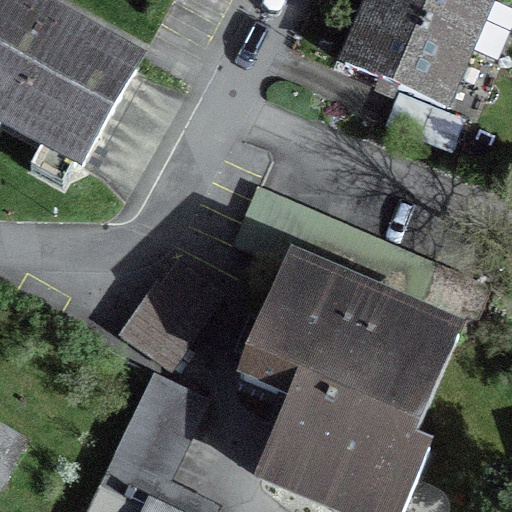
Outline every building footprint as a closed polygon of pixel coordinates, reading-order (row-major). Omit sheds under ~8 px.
[(497,1),(495,0),(379,0),(375,11),(475,52),(497,1)] [(0,6),(0,124),(74,166),(124,77),(0,6)] [(475,52),(375,11),(352,63),(452,105),(475,52)] [(234,246),(293,271),(438,333),(458,288),(253,201),(234,246)] [(411,450),(459,345),(438,333),(293,271),(246,375),(307,403),(267,488),(318,511),(410,511),(435,461),(411,450)] [(132,350),(176,379),(222,312),(178,282),(132,350)] [(213,511),(168,489),(204,417),(156,394),(96,511),(213,511)] [(0,483),(20,453),(0,439),(0,483)]
